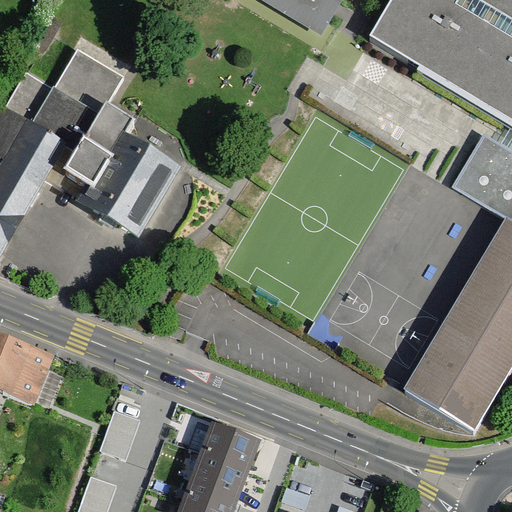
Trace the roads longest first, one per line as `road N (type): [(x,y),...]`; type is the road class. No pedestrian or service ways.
road 1 (tertiary): [(366,450),(0,303)]
road 2 (tertiary): [(500,470),(366,450)]
